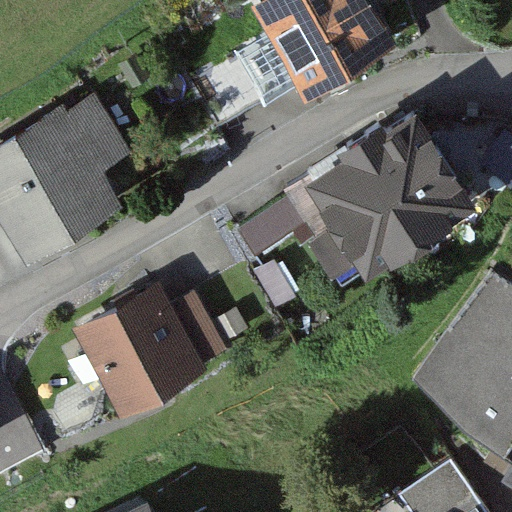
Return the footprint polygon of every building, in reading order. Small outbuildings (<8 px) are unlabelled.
[(383,29),(367,0),(268,0),(307,70),(383,29)] [(115,196),(66,110),(0,148),(0,177),(37,241),(115,196)] [(466,198),(420,119),(331,171),(377,250),(466,198)] [(511,283),(495,272),(414,378),(466,436),(511,463),(511,283)] [(196,357),(160,285),(89,320),(125,392),(196,357)] [(488,511),(452,460),(375,511),(488,511)]
